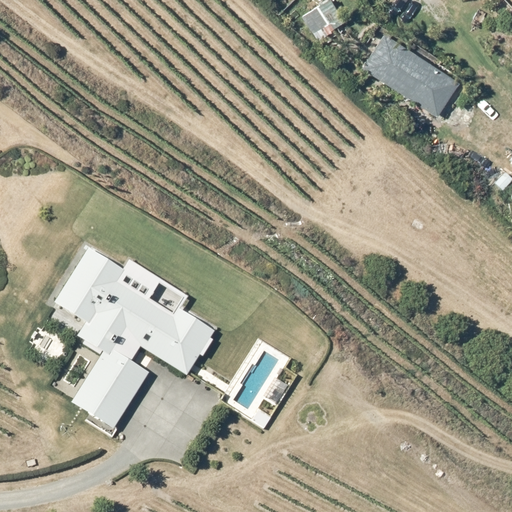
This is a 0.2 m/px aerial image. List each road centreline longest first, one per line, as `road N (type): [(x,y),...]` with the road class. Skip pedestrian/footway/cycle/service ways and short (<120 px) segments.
road 1 (residential): [(0,132),(313,361)]
road 2 (track): [(511,467),(376,408),(313,361)]
road 3 (track): [(358,397),(477,511)]
